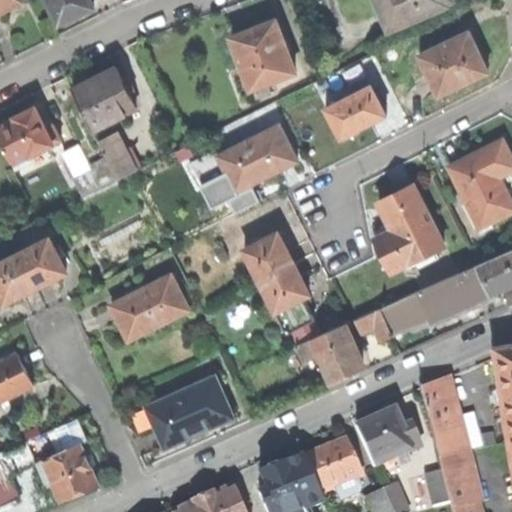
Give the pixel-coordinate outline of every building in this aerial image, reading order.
[(0,0),(0,11),(3,10),(23,0),(22,0),(0,0)] [(45,0),(58,26),(78,17),(95,9),(90,0),(45,0)] [(378,0),(390,29),(446,6),(444,2),(449,0),(378,0)] [(245,33),(232,38),(252,90),(256,89),(260,98),(275,92),(271,82),(298,72),(278,20),(273,22),(271,16),(253,23),(255,29),(245,33)] [(419,54),(439,95),(489,72),(478,49),(469,31),(419,54)] [(75,89),(95,129),(137,108),(129,92),(136,89),(128,74),(122,78),(117,68),(96,78),(75,89)] [(327,108),(342,137),(364,126),(387,114),(372,85),(327,108)] [(0,127),(0,134),(15,164),(46,149),(54,145),(46,129),(43,123),(36,109),(19,118),(0,127)] [(49,120),(43,123),(46,129),(52,126),(49,120)] [(52,126),(46,129),(54,145),(62,141),(54,125),(52,126)] [(220,156),(238,190),(279,169),(296,160),(279,126),(220,156)] [(119,133),(100,143),(107,156),(118,178),(119,180),(138,171),(119,133)] [(511,152),(505,139),(486,149),(501,178),(511,171),(511,152)] [(66,152),(79,177),(94,170),(91,164),(81,144),(66,152)] [(49,155),(46,149),(15,164),(18,170),(49,155)] [(451,167),(482,227),(490,222),(511,210),(511,199),(501,178),(486,149),(467,159),(451,167)] [(87,193),(118,178),(107,156),(91,164),(94,170),(79,177),(87,193)] [(393,230),(411,263),(445,245),(414,185),(392,196),(379,203),(393,230)] [(493,228),(490,222),(482,227),(479,228),(482,233),(493,228)] [(395,272),(411,263),(393,230),(377,239),(395,272)] [(279,233),(246,250),(262,280),(295,263),(287,248),(279,233)] [(51,239),(21,254),(37,287),(51,280),(67,272),(51,239)] [(511,249),(479,265),(492,295),(503,290),(511,285),(511,249)] [(0,264),(0,289),(7,303),(23,295),(37,287),(21,254),(0,264)] [(302,276),(295,263),(262,280),(279,311),(306,297),(311,294),(302,276)] [(492,295),(479,265),(383,308),(389,321),(394,334),(432,317),(434,321),(492,295)] [(122,323),(130,339),(190,309),(172,274),(112,304),(122,323)] [(511,304),(511,285),(503,290),(510,305),(511,304)] [(318,319),(306,297),(279,311),(290,334),(318,319)] [(376,327),(389,321),(383,308),(357,319),(364,333),(376,327)] [(396,337),(394,334),(389,321),(376,327),(382,343),(396,337)] [(321,355),(332,380),(348,373),(364,365),(346,324),(314,339),(321,355)] [(307,362),(321,355),(314,339),(300,345),(307,362)] [(0,360),(0,403),(35,386),(28,373),(17,352),(0,360)] [(502,409),(507,443),(511,442),(511,352),(493,355),(499,390),(505,389),(508,409),(502,409)] [(147,406),(166,449),(195,437),(194,434),(202,430),(236,415),(218,374),(147,406)] [(421,387),(440,460),(468,452),(449,380),(421,387)] [(358,427),(376,467),(422,446),(413,424),(404,428),(396,410),(376,419),(358,427)] [(466,413),(474,446),(485,444),(476,411),(466,413)] [(42,454),(88,435),(80,417),(35,436),(42,454)] [(304,454),(321,491),(335,484),(338,489),(349,484),(347,479),(362,472),(345,436),(325,445),(304,454)] [(55,482),(63,499),(81,490),(99,482),(94,470),(88,456),(82,443),(45,460),(52,476),(55,482)] [(8,451),(0,453),(0,459),(8,476),(17,471),(8,451)] [(482,503),(468,452),(440,460),(443,471),(452,502),(454,510),(482,503)] [(93,453),(88,456),(94,470),(100,467),(93,453)] [(324,499),(321,491),(304,454),(290,461),(282,465),(275,462),(268,465),(267,472),(263,474),(270,489),(262,493),(269,511),(293,511),(306,507),(324,499)] [(0,480),(8,477),(8,476),(0,459),(0,480)] [(48,478),(52,476),(45,460),(39,462),(46,478),(48,478)] [(436,506),(452,502),(443,471),(427,475),(436,506)] [(8,477),(0,480),(0,508),(19,500),(8,477)] [(397,483),(386,489),(396,511),(403,511),(409,509),(397,483)] [(212,499),(196,507),(198,511),(248,511),(238,488),(212,499)] [(396,511),(386,489),(367,497),(373,511),(396,511)] [(483,511),(482,503),(454,510),(454,511),(483,511)]
